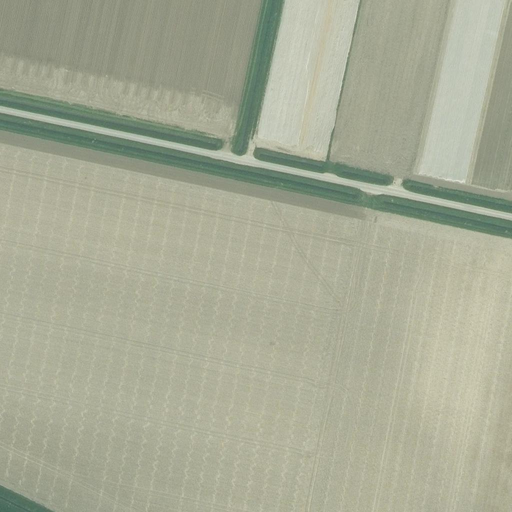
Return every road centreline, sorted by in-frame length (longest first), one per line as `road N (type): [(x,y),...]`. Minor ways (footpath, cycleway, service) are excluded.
road 1 (unclassified): [(511,217),(0,109)]
road 2 (track): [(247,161),(281,0)]
